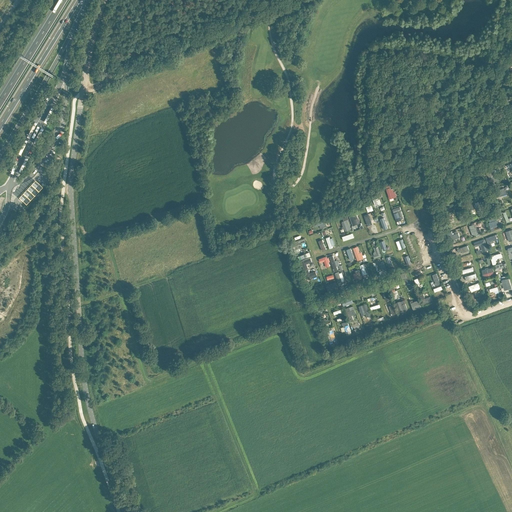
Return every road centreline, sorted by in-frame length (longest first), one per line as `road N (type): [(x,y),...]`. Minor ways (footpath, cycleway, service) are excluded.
road 1 (tertiary): [(123,511),(83,383),(71,184),(103,0)]
road 2 (unknown): [(82,90),(285,0)]
road 3 (motorway): [(0,126),(76,0)]
